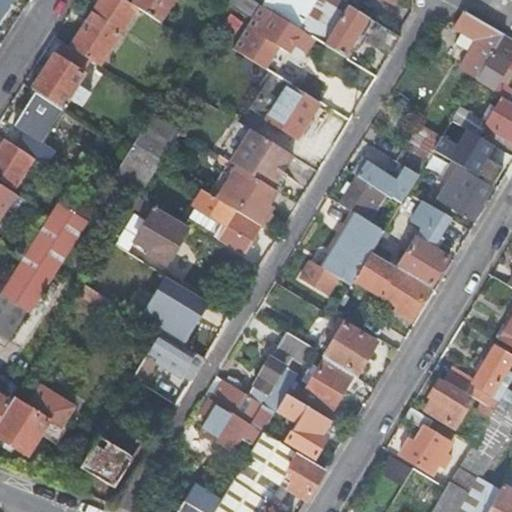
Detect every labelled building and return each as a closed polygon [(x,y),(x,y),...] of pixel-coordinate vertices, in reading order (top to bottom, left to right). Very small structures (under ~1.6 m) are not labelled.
[(0,0),(0,17),(11,0),(0,0)] [(137,9),(133,6),(123,0),(102,0),(72,49),(87,59),(99,67),(137,9)] [(136,0),(133,6),(137,9),(160,24),(165,16),(175,0),(136,0)] [(337,0),(265,0),(261,7),(304,34),(317,42),(325,47),(350,8),(337,0)] [(304,34),(261,7),(252,21),(234,50),(248,59),(266,70),(280,49),(290,56),(296,47),(301,51),(308,55),(317,42),(304,34)] [(325,47),(349,61),(352,55),(349,53),(364,28),(374,34),(370,41),(386,51),(391,56),(401,40),(350,8),(325,47)] [(505,36),(464,13),(455,29),(476,42),(460,69),(478,80),(505,36)] [(160,24),(169,29),(174,22),(165,16),(160,24)] [(511,46),(507,43),(480,81),(494,90),(493,92),(511,103),(511,96),(511,95),(511,90),(507,87),(511,77),(511,46)] [(87,59),(72,49),(66,45),(58,58),(55,57),(33,91),(38,94),(63,111),(71,99),(83,108),(92,94),(79,86),(85,76),(78,72),(87,59)] [(301,51),(296,47),(290,56),(296,59),(301,51)] [(297,140),(320,104),(290,85),(267,121),(297,140)] [(64,111),(63,111),(38,94),(15,128),(42,145),(61,115),(64,111)] [(511,104),(502,99),(486,126),(511,141),(511,104)] [(99,140),(102,135),(64,111),(61,115),(99,140)] [(486,126),(459,111),(452,122),(459,126),(479,138),(486,126)] [(117,173),(145,191),(157,171),(161,165),(181,134),(153,117),(117,172),(117,173)] [(459,126),(452,122),(442,139),(434,152),(441,156),(459,126)] [(274,190),(294,158),(243,126),(227,153),(235,159),(232,164),(274,190)] [(420,127),(406,149),(428,162),(434,152),(442,139),(420,127)] [(35,160),(7,141),(0,151),(0,179),(15,190),(35,160)] [(477,141),(462,166),(494,185),(509,160),(477,141)] [(406,149),(397,164),(419,177),(428,162),(406,149)] [(227,153),(223,159),(232,164),(235,159),(227,153)] [(397,164),(393,161),(387,170),(404,180),(400,186),(366,165),(358,178),(385,196),(392,201),(394,199),(402,204),(409,194),(419,177),(397,164)] [(278,194),(279,193),(274,190),(232,164),(211,197),(262,228),(275,209),(271,206),(278,194)] [(161,165),(157,171),(165,176),(169,170),(161,165)] [(460,169),(440,201),(473,220),(493,188),(460,169)] [(385,196),(358,178),(341,205),(356,214),(368,222),(385,196)] [(0,217),(15,195),(0,185),(0,217)] [(260,240),(257,238),(262,228),(211,197),(204,192),(195,207),(197,209),(218,222),(223,225),(215,237),(246,256),(253,244),(256,246),(260,240)] [(190,227),(142,198),(114,243),(129,252),(142,230),(139,228),(144,221),(152,225),(143,240),(154,247),(149,255),(166,265),(190,227)] [(451,219),(424,203),(413,222),(424,228),(417,239),(416,239),(398,269),(431,288),(449,258),(436,251),(444,239),(440,237),(451,219)] [(212,232),(218,222),(197,209),(191,219),(212,232)] [(372,254),(385,233),(368,222),(356,214),(323,269),(339,279),(352,287),(356,280),(372,254)] [(183,346),(202,317),(133,275),(142,262),(116,247),(90,289),(112,302),(162,333),(183,346)] [(398,269),(372,254),(356,280),(398,306),(395,311),(411,321),(431,288),(398,269)] [(202,317),(210,304),(142,262),(133,275),(202,317)] [(323,269),(312,262),(301,280),(328,296),(339,279),(323,269)] [(112,302),(90,289),(85,286),(79,295),(106,311),(112,302)] [(28,312),(1,295),(0,295),(0,335),(10,341),(28,312)] [(337,337),(324,358),(356,378),(377,343),(345,323),(339,320),(331,334),(337,337)] [(511,353),(511,322),(500,341),(511,348),(511,351),(511,353)] [(180,379),(196,354),(183,346),(162,333),(147,359),(180,379)] [(315,349),(288,333),(249,397),(276,413),(277,411),(287,394),(313,351),(315,349)] [(20,374),(26,379),(47,347),(40,343),(20,374)] [(511,379),(505,375),(511,362),(511,358),(495,348),(474,382),(452,368),(444,382),(493,413),(497,407),(498,404),(511,381),(511,379)] [(0,420),(12,403),(0,394),(0,374),(7,363),(0,357),(0,420)] [(356,378),(324,358),(319,368),(313,365),(310,370),(315,374),(302,396),(331,414),(347,388),(355,392),(362,381),(356,378)] [(276,413),(249,397),(217,378),(205,398),(209,400),(200,415),(209,420),(202,432),(233,451),(241,438),(250,444),(259,430),(250,425),(258,412),(271,421),(276,413)] [(432,400),(425,411),(454,429),(471,402),(439,382),(429,398),(432,400)] [(17,401),(0,427),(0,438),(29,457),(51,423),(62,430),(76,409),(42,388),(29,409),(17,401)] [(331,421),(287,394),(277,411),(297,423),(287,441),(315,458),(326,440),(321,437),(331,421)] [(473,446),(446,490),(432,511),(488,511),(499,493),(480,481),(511,428),(511,416),(497,407),(493,413),(473,446)] [(411,408),(405,419),(427,432),(433,421),(411,408)] [(109,423),(81,470),(115,490),(143,443),(109,423)] [(420,446),(409,440),(400,456),(432,476),(442,461),(446,464),(449,458),(445,455),(452,444),(429,431),(420,446)] [(326,471),(264,433),(222,502),(216,511),(278,511),(279,510),(278,509),(290,489),(308,500),(326,471)] [(178,511),(216,511),(222,502),(195,485),(178,511)] [(511,511),(511,490),(504,485),(499,493),(488,511),(511,511)]
